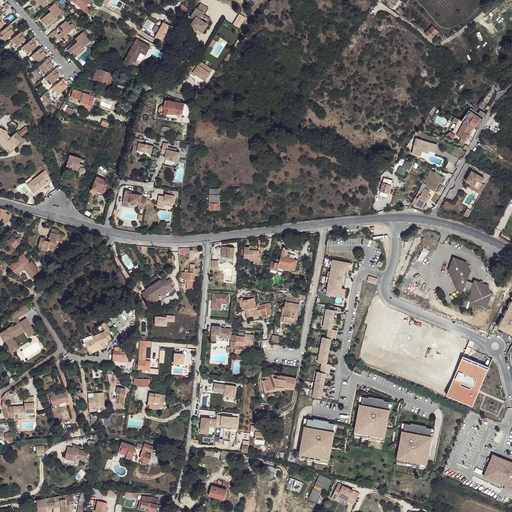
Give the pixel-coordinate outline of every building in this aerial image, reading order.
[(95,1),(92,0),(69,0),(70,2),(72,0),(72,1),(72,2),(73,3),(74,3),(75,3),(83,9),(85,6),(88,2),(92,5),(95,1)] [(50,12),(40,20),(43,23),(46,20),(47,21),(49,24),(52,21),(53,23),(58,19),(56,17),(62,11),(55,3),(48,8),(51,12),(50,13),(50,12)] [(194,19),(190,24),(202,32),(207,24),(200,19),(202,16),(207,8),(200,3),(197,9),(196,8),(192,14),(195,16),(194,19)] [(183,14),(188,8),(182,4),(178,10),(183,14)] [(202,16),(200,19),(207,24),(209,21),(202,16)] [(151,28),(156,31),(161,23),(156,20),(151,28)] [(69,25),(66,21),(57,28),(61,32),(58,35),(61,39),(64,42),(69,38),(66,35),(75,27),(72,23),(69,25)] [(170,26),(163,22),(155,36),(162,40),(170,26)] [(10,24),(1,32),(4,35),(7,38),(14,32),(11,28),(13,27),(10,24)] [(433,26),(425,33),(431,39),(436,35),(438,32),(433,26)] [(49,35),(52,38),(55,35),(57,33),(55,30),(49,35)] [(14,42),(12,43),(16,47),(22,42),(24,40),(26,39),(22,35),(24,34),(22,31),(12,39),(14,42)] [(67,50),(70,53),(73,51),(74,52),(76,54),(79,51),(80,53),(85,49),(83,47),(90,41),(82,32),(75,38),(78,41),(78,42),(77,43),(76,42),(67,50)] [(33,38),(23,46),(25,49),(23,50),(27,55),(37,46),(35,44),(36,43),(34,42),(35,41),(33,38)] [(147,52),(150,46),(136,39),(124,61),(133,65),(140,52),(142,50),(147,52)] [(43,46),(33,54),(36,57),(34,59),(37,63),(46,55),(44,52),(45,52),(44,50),(45,49),(43,46)] [(49,57),(40,65),(42,68),(40,70),(43,74),(53,65),(50,62),(52,60),(49,57)] [(196,75),(205,81),(210,73),(197,65),(195,61),(185,70),(195,76),(196,75)] [(210,73),(212,69),(200,61),(197,65),(210,73)] [(56,68),(46,76),(49,79),(47,81),(50,85),(60,77),(58,74),(59,73),(58,72),(59,71),(56,68)] [(98,68),(94,79),(107,84),(109,84),(113,74),(98,68)] [(81,80),(87,83),(90,77),(85,74),(81,80)] [(66,81),(63,79),(53,87),(56,89),(54,91),(57,95),(67,87),(64,83),(66,81)] [(92,95),(73,89),(71,97),(81,100),(80,104),(85,106),(84,109),(90,111),(91,107),(93,108),(93,106),(92,105),(95,96),(94,96),(95,94),(92,93),(92,95)] [(188,116),(190,104),(165,100),(163,114),(168,114),(168,112),(178,114),(179,115),(180,116),(182,116),(183,116),(183,115),(188,116)] [(74,109),(67,107),(65,113),(72,115),(74,109)] [(480,118),(469,110),(462,120),(474,127),(480,118)] [(474,127),(462,120),(460,119),(459,120),(455,117),(453,121),(457,123),(453,132),(458,134),(457,136),(462,138),(466,140),(467,141),(470,135),(469,135),(472,129),(472,130),(474,127)] [(483,119),(480,118),(474,127),(478,129),(483,119)] [(26,126),(19,131),(21,134),(22,134),(28,129),(26,126)] [(10,137),(1,127),(0,128),(0,140),(11,151),(16,145),(19,147),(22,144),(19,142),(23,138),(20,136),(21,134),(19,131),(18,130),(16,132),(10,137)] [(51,135),(45,131),(39,140),(43,146),(47,141),(46,140),(48,136),(49,137),(51,135)] [(143,140),(135,138),(133,149),(137,150),(151,153),(153,146),(142,144),(143,140)] [(412,154),(421,156),(422,151),(423,149),(429,151),(435,152),(437,144),(416,138),(412,154)] [(169,144),(164,143),(162,151),(167,152),(166,154),(165,159),(178,161),(180,152),(176,151),(177,149),(168,147),(169,144)] [(84,164),(79,163),(81,158),(70,155),(65,169),(77,172),(77,170),(79,171),(80,173),(82,173),(83,173),(84,173),(84,172),(85,171),(85,170),(85,169),(85,168),(84,168),(83,167),(84,165),(84,164)] [(400,166),(397,172),(404,175),(407,168),(408,169),(410,165),(409,165),(406,163),(405,163),(403,166),(404,167),(403,168),(400,166)] [(470,184),(474,186),(478,188),(482,183),(484,178),(472,170),(465,181),(470,184)] [(45,171),(27,185),(33,192),(47,184),(44,179),(48,177),(45,171)] [(107,180),(96,176),(91,190),(92,192),(101,195),(102,192),(107,194),(110,185),(106,183),(107,180)] [(391,185),(383,183),(380,192),(388,194),(389,194),(391,185)] [(469,187),(481,194),(486,185),(482,183),(478,188),(470,184),(469,187)] [(424,189),(421,187),(412,203),(415,205),(415,204),(423,208),(427,200),(429,197),(427,196),(430,191),(424,188),(424,189)] [(220,189),(210,189),(210,201),(206,201),(206,209),(210,209),(220,209),(223,209),(223,201),(220,201),(220,189)] [(125,190),(123,202),(129,204),(129,202),(139,204),(138,208),(144,209),(146,198),(142,197),(143,195),(134,194),(131,193),(131,192),(131,191),(125,190)] [(178,191),(169,190),(169,194),(168,196),(166,195),(165,196),(159,195),(157,206),(164,207),(164,205),(172,206),(173,202),(174,202),(175,196),(178,196),(178,191)] [(0,217),(4,218),(2,221),(7,223),(9,214),(5,213),(6,210),(0,207),(0,217)] [(8,241),(15,247),(19,242),(18,241),(21,238),(16,232),(8,241)] [(42,247),(41,249),(47,251),(48,247),(51,248),(55,249),(57,243),(55,243),(57,239),(60,240),(60,241),(62,242),(63,235),(58,234),(58,235),(50,232),(49,238),(51,239),(50,241),(44,240),(45,239),(41,237),(38,246),(42,247)] [(234,258),(235,247),(222,246),(221,257),(234,258)] [(264,261),(264,254),(259,253),(259,250),(257,250),(257,246),(250,246),(250,247),(245,247),(244,250),(244,256),(244,258),(254,258),(254,262),(259,262),(259,261),(264,261)] [(295,270),(299,253),(285,249),(286,248),(284,247),(283,248),(280,260),(279,263),(276,263),(272,262),(270,268),(278,270),(279,266),(289,268),(295,270)] [(418,260),(423,263),(428,250),(423,248),(418,260)] [(10,266),(13,270),(16,267),(18,270),(23,267),(24,268),(29,275),(31,274),(33,276),(39,271),(31,261),(30,262),(29,263),(26,260),(28,259),(23,254),(19,257),(20,258),(10,266)] [(485,291),(488,285),(475,280),(474,283),(467,281),(471,271),(464,269),(467,262),(454,257),(449,270),(455,272),(452,279),(459,281),(456,288),(463,291),(464,287),(471,290),(470,293),(471,295),(474,302),(487,307),(492,294),(485,291)] [(337,286),(340,269),(342,269),(341,271),(345,271),(348,272),(349,269),(350,263),(333,259),(333,260),(332,266),(331,272),(329,283),(327,289),(326,294),(344,298),(345,289),(342,288),(340,288),(340,286),(337,286)] [(187,279),(187,284),(194,284),(194,275),(197,275),(198,269),(194,269),(190,268),(190,273),(182,272),(181,278),(187,279)] [(143,285),(146,288),(160,279),(158,275),(143,285)] [(376,284),(378,279),(369,276),(367,281),(376,284)] [(150,307),(175,291),(173,287),(172,288),(170,284),(170,283),(172,282),(170,279),(167,280),(163,283),(161,280),(160,279),(146,288),(145,289),(146,290),(142,293),(143,296),(148,304),(147,304),(149,307),(150,307)] [(228,304),(229,295),(213,294),(212,309),(221,310),(221,303),(228,304)] [(271,314),(269,303),(256,306),(254,296),(247,296),(247,299),(244,300),(243,298),(239,298),(241,310),(246,309),(249,308),(249,312),(247,313),(248,318),(254,317),(258,316),(261,315),(262,317),(267,316),(267,315),(271,314)] [(297,314),(297,310),(299,310),(301,300),(286,297),(285,307),(283,307),(282,316),(276,315),(274,326),(280,327),(281,321),(293,323),(293,319),(297,320),(298,314),(297,314)] [(511,299),(499,326),(511,332),(511,299)] [(11,315),(14,320),(17,318),(30,310),(25,304),(11,315)] [(327,364),(332,339),(335,340),(337,330),(332,329),(335,310),(327,309),(323,328),(328,329),(327,338),(323,337),(318,362),(322,363),(320,372),(317,372),(313,397),(321,398),(326,373),(329,374),(331,365),(327,364)] [(118,329),(123,327),(118,319),(121,317),(119,313),(116,315),(116,316),(112,319),(118,329)] [(5,340),(12,352),(18,349),(11,337),(24,329),(25,331),(28,337),(35,332),(26,318),(20,322),(17,324),(12,327),(12,326),(0,333),(0,334),(3,340),(5,340)] [(229,339),(230,328),(221,328),(221,326),(213,326),(211,340),(216,341),(217,336),(217,334),(220,335),(223,335),(223,336),(223,338),(229,339)] [(11,337),(18,349),(19,348),(13,338),(25,331),(24,329),(11,337)] [(85,342),(90,354),(92,353),(90,350),(101,345),(101,344),(111,339),(108,330),(106,331),(92,337),(93,339),(85,342)] [(253,345),(254,335),(245,334),(245,337),(238,336),(231,336),(230,347),(230,348),(235,348),(235,349),(243,350),(244,349),(244,346),(244,345),(253,345)] [(142,369),(142,372),(145,372),(146,370),(150,370),(150,361),(145,361),(146,347),(146,341),(140,340),(138,369),(142,369)] [(113,351),(113,361),(128,362),(128,352),(122,351),(122,348),(114,347),(114,351),(113,351)] [(456,375),(454,379),(447,395),(473,406),(489,368),(463,357),(457,371),(456,375)] [(295,389),(297,379),(281,375),(281,376),(278,376),(277,378),(275,377),(273,375),(273,374),(268,376),(269,379),(264,381),(265,385),(267,391),(278,387),(277,384),(285,386),(285,387),(295,389)] [(429,384),(432,377),(423,374),(420,381),(429,384)] [(264,381),(269,379),(268,376),(262,378),(262,381),(265,393),(279,389),(295,390),(295,389),(285,387),(285,386),(277,384),(278,387),(267,391),(265,385),(264,381)] [(236,394),(236,387),(232,387),(233,386),(214,383),(213,392),(225,393),(225,391),(231,392),(231,394),(236,394)] [(118,394),(117,402),(123,403),(125,389),(117,387),(116,394),(118,394)] [(49,393),(53,406),(66,401),(66,402),(69,401),(66,392),(63,393),(63,392),(55,395),(53,391),(49,393)] [(88,398),(89,407),(101,406),(104,406),(103,392),(94,393),(94,398),(88,398)] [(149,393),(147,404),(150,404),(159,406),(163,407),(165,395),(160,395),(160,394),(155,393),(155,394),(149,393)] [(384,425),(386,409),(388,410),(389,402),(384,401),(384,400),(369,397),(369,398),(363,397),(362,405),(363,405),(361,420),(357,420),(355,432),(385,438),(387,425),(384,425)] [(8,406),(11,418),(20,418),(20,413),(25,412),(35,412),(34,400),(24,401),(24,406),(8,406)] [(387,425),(390,410),(392,410),(393,403),(389,402),(388,410),(386,409),(384,425),(387,425)] [(238,428),(239,416),(233,415),(231,427),(238,428)] [(216,427),(217,419),(202,417),(200,429),(209,430),(210,426),(216,427)] [(328,447),(331,431),(333,431),(334,424),(329,423),(329,421),(314,419),(314,420),(306,419),(300,454),(329,459),(332,447),(328,447)] [(427,464),(432,437),(434,429),(426,428),(426,426),(411,423),(411,425),(406,424),(404,432),(406,432),(403,447),(399,446),(397,458),(427,464)] [(332,447),(335,432),(336,432),(338,424),(334,424),(333,431),(331,431),(328,447),(332,447)] [(265,440),(266,432),(256,431),(255,439),(265,440)] [(384,441),(385,438),(355,432),(354,436),(362,437),(362,438),(376,441),(376,440),(384,441)] [(121,441),(119,450),(127,453),(126,455),(125,458),(131,460),(135,446),(121,441)] [(142,449),(139,458),(143,459),(143,460),(147,462),(149,463),(151,455),(146,453),(146,451),(152,452),(154,446),(144,443),(144,445),(142,449)] [(36,446),(37,454),(44,453),(44,445),(36,446)] [(68,447),(65,459),(75,461),(76,458),(86,461),(88,452),(79,450),(80,446),(74,445),(73,448),(68,447)] [(329,459),(300,454),(299,458),(306,459),(306,460),(321,462),(329,463),(329,459)] [(489,463),(484,477),(505,486),(504,489),(511,492),(511,463),(493,455),(491,460),(488,458),(487,462),(489,463)] [(427,468),(427,464),(397,458),(397,462),(404,464),(419,467),(419,466),(427,468)] [(271,467),(269,475),(278,477),(280,469),(271,467)] [(327,490),(332,480),(320,475),(316,485),(327,490)] [(300,493),(303,483),(290,478),(287,488),(300,493)] [(224,499),(227,489),(212,485),(209,496),(219,499),(220,497),(224,499)] [(354,505),(359,494),(348,488),(347,490),(342,487),(341,490),(336,488),(333,494),(338,497),(354,505)] [(320,504),(325,493),(313,488),(308,499),(316,502),(320,504)] [(81,492),(77,511),(83,511),(85,504),(86,499),(88,491),(81,492)] [(31,501),(32,511),(38,511),(38,509),(47,508),(56,507),(61,507),(61,509),(70,508),(70,504),(74,504),(73,494),(31,501)] [(148,509),(148,510),(155,511),(158,511),(160,505),(157,505),(159,499),(151,497),(142,496),(141,501),(140,507),(148,509)] [(148,510),(148,509),(140,507),(141,501),(140,500),(138,509),(148,511),(148,510)] [(97,501),(95,511),(98,511),(105,511),(107,503),(97,501)]
